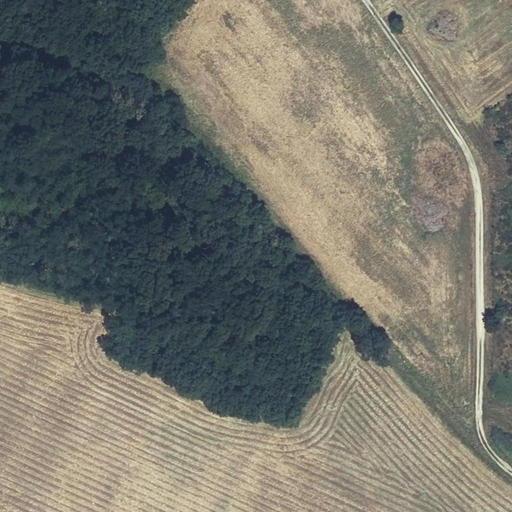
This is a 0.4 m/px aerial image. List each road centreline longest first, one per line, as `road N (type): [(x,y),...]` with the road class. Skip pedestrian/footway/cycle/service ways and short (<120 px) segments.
road 1 (track): [(479,426),(470,428),(367,318),(346,311),(304,322),(244,356),(209,354),(114,304),(0,274)]
road 2 (track): [(511,471),(479,426),(473,169),(456,124),(367,0)]
